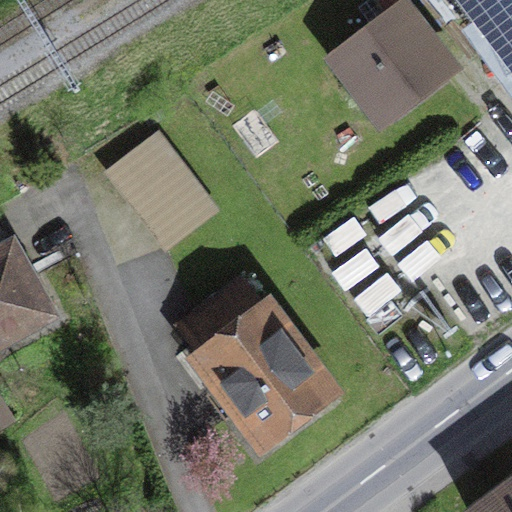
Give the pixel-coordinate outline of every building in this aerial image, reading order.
[(511,0),(453,0),(511,78),(511,0)] [(343,62),(382,113),(443,67),(404,16),(343,62)] [(162,251),(217,215),(169,143),(114,179),(162,251)] [(0,341),(48,314),(0,230),(0,341)] [(242,281),(179,328),(259,441),(328,390),(242,281)] [(0,397),(0,440),(20,428),(0,397)] [(511,511),(511,484),(475,511),(511,511)]
